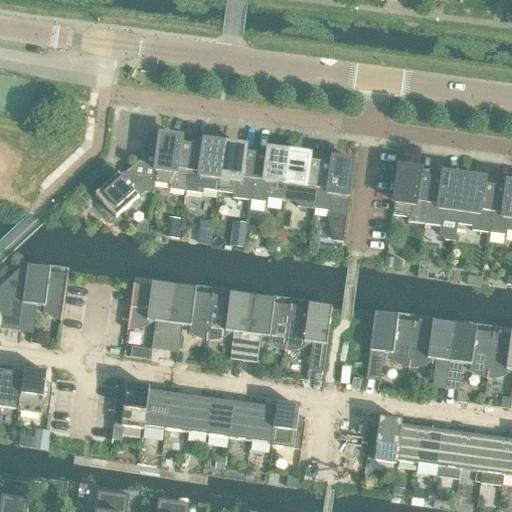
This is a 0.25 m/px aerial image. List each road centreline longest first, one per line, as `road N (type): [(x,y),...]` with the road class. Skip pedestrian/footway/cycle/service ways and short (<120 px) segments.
road 1 (tertiary): [(377,82),(0,29)]
road 2 (residential): [(105,91),(372,128)]
road 3 (residential): [(343,401),(90,365)]
road 4 (residential): [(511,424),(343,401)]
road 5 (residential): [(372,128),(511,149)]
road 6 (tertiary): [(511,100),(377,82)]
